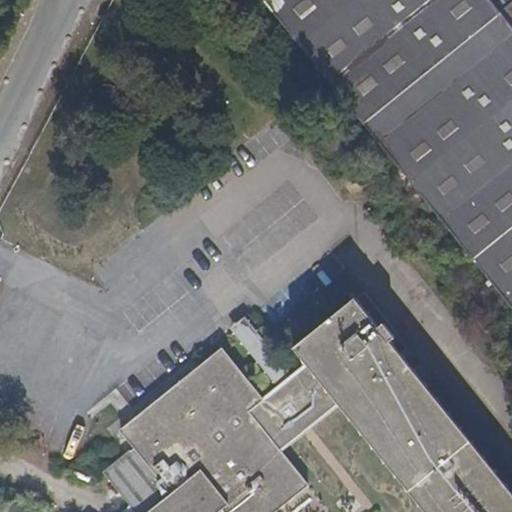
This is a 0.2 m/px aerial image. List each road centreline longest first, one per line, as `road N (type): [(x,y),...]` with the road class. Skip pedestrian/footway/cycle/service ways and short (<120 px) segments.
road 1 (unknown): [(97,324),(133,349),(181,344),(339,219)]
road 2 (unclassified): [(0,142),(70,4)]
